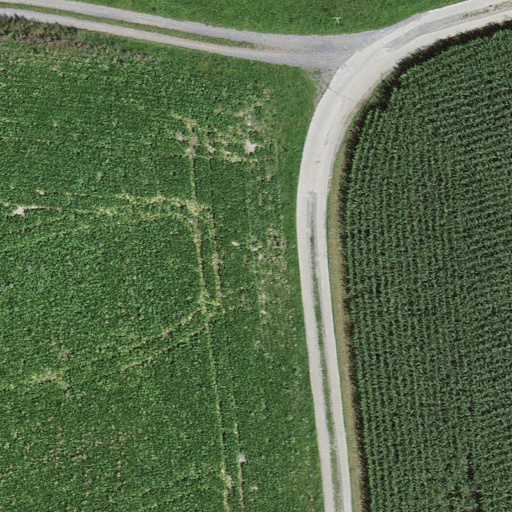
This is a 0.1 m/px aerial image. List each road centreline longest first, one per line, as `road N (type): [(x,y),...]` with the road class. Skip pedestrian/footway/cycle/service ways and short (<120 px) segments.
road 1 (track): [(0,11),(367,75),(511,5)]
road 2 (track): [(336,511),(313,158),(367,75)]
